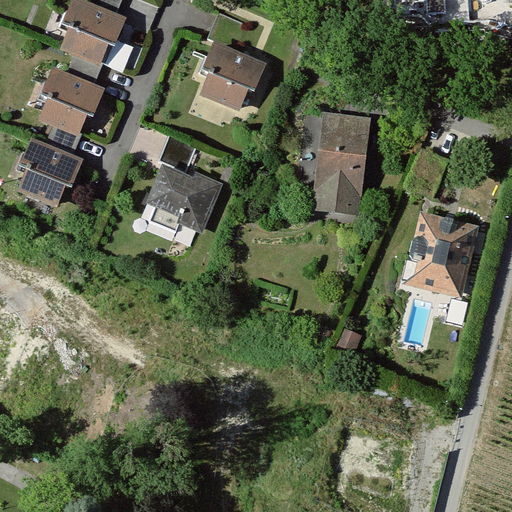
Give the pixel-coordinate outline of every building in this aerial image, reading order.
[(88,4),(78,0),(72,0),(62,24),(68,27),(106,44),(114,47),(125,20),(116,16),(88,4)] [(89,0),(88,4),(116,16),(120,7),(122,0),(89,0)] [(511,0),(391,0),(392,17),(421,17),(435,30),(452,30),(452,24),(469,23),(490,22),(511,27),(511,0)] [(208,40),(214,43),(236,53),(246,26),(219,15),(214,27),(208,40)] [(106,44),(68,27),(59,51),(74,57),(98,67),(99,64),(106,44)] [(236,53),(214,43),(202,70),(209,73),(247,89),(255,92),(266,66),(236,53)] [(98,67),(74,57),(67,76),(93,87),(98,75),(102,65),(99,64),(98,67)] [(67,76),(50,69),(39,96),(45,98),(85,116),(91,118),(103,91),(93,87),(67,76)] [(247,89),(209,73),(200,97),(237,114),(247,89)] [(85,116),(45,98),(36,122),(52,129),(77,138),(78,135),(85,116)] [(360,217),(371,120),(324,114),(313,212),(360,217)] [(77,138),(52,129),(46,144),(74,155),(78,145),(82,136),(78,135),(77,138)] [(197,147),(170,137),(165,150),(160,162),(187,173),(197,147)] [(46,144),(32,138),(20,165),(27,167),(67,184),(73,187),(84,159),(74,155),(46,144)] [(67,184),(27,167),(18,190),(58,207),(67,184)] [(202,236),(222,184),(195,174),(192,180),(160,168),(146,206),(179,219),(176,226),(202,236)] [(461,300),(478,229),(420,215),(402,286),(461,300)] [(377,293),(363,287),(355,306),(369,312),(377,293)] [(339,335),(315,326),(309,343),(332,352),(339,335)]
